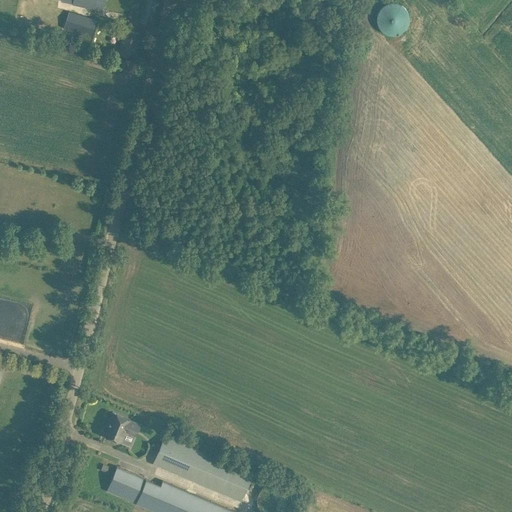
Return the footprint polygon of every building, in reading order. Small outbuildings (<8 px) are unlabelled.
[(62,0),(62,1),(103,10),(104,5),(104,0),(62,0)] [(142,9),(139,21),(143,22),(152,25),(159,0),(143,0),(141,8),(142,9)] [(377,14),(377,16),(377,20),(377,23),(378,26),(380,28),(382,30),(385,32),(387,33),(390,34),(393,34),(396,34),(398,34),(400,33),(402,32),(404,30),(406,28),(407,25),(409,23),(409,19),(409,16),(409,13),(407,10),(404,6),(402,5),(399,3),(396,2),(393,2),(390,3),(387,3),(384,5),(382,6),(380,7),(380,8),(378,10),(378,12),(377,14)] [(70,12),(65,28),(78,31),(83,15),(70,12)] [(139,33),(130,30),(125,29),(119,52),(134,56),(139,33)] [(112,411),(109,419),(111,420),(105,434),(121,441),(125,431),(135,435),(140,424),(130,419),(112,411)] [(153,463),(162,467),(241,501),(254,472),(165,434),(153,463)] [(117,466),(107,490),(136,502),(158,511),(236,511),(237,511),(163,478),(160,484),(146,478),(117,466)] [(291,499),(292,496),(291,492),(290,489),(288,485),(286,483),(283,481),(280,480),(277,479),(273,479),(269,479),(266,480),(264,481),(261,484),(259,487),(257,490),(256,493),(256,497),(256,500),(258,504),(259,506),(261,509),(264,511),(265,511),(282,511),(284,511),(287,509),(289,506),(290,503),(291,499)]
